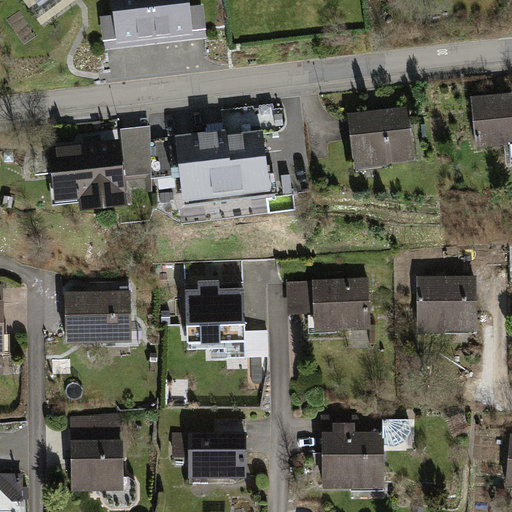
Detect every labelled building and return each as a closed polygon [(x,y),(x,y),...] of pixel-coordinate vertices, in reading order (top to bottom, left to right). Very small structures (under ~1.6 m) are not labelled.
[(43,0),(51,10),(63,0),(43,0)] [(167,41),(163,0),(120,0),(122,18),(110,19),(113,46),(167,41)] [(163,0),(167,41),(217,37),(215,5),(203,7),(201,0),(163,0)] [(511,93),(471,96),(474,147),(509,145),(508,137),(511,136),(511,93)] [(406,105),(348,113),(356,169),(414,161),(406,105)] [(93,151),(64,154),(69,206),(98,204),(99,215),(145,210),(143,184),(169,182),(163,128),(132,132),(134,148),(113,151),(112,139),(92,141),(93,151)] [(262,130),(175,139),(182,202),(269,193),(262,130)] [(198,283),(185,284),(187,349),(227,348),(227,358),(270,357),(269,330),(245,331),(244,282),(220,282),(220,280),(198,281),(198,283)] [(487,285),(427,286),(428,337),(488,336),(487,285)] [(375,287),(322,288),(323,336),(375,335),(375,287)] [(0,381),(11,381),(10,290),(0,289),(0,381)] [(130,289),(64,292),(66,341),(132,339),(130,289)] [(313,290),(289,290),(290,320),(314,319),(313,290)] [(122,416),(69,417),(71,491),(124,489),(122,416)] [(357,416),(323,416),(323,489),(387,489),(387,430),(357,430),(357,416)] [(208,433),(189,434),(190,480),(244,479),(243,420),(208,421),(208,433)] [(25,501),(21,475),(0,473),(0,488),(17,505),(25,501)]
